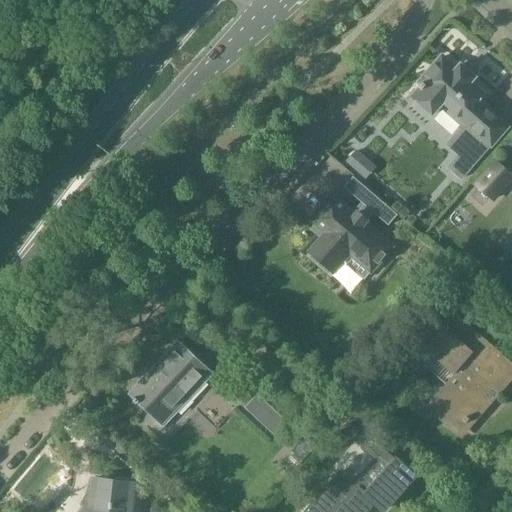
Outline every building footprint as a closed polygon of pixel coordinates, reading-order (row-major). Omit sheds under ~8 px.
[(456,69),(442,57),(420,82),(422,84),(419,87),(420,88),(412,97),(432,115),(440,106),(475,136),(469,143),(482,154),(506,127),(482,106),(484,103),(481,100),(487,93),(473,80),(475,77),(461,64),(456,69)] [(365,160),(356,151),(348,160),(357,169),(365,160)] [(476,185),(492,199),(511,176),(511,174),(497,161),(476,185)] [(331,196),(315,214),(331,227),(308,253),(334,275),(350,256),(370,273),(392,247),(364,224),(366,222),(356,213),(354,216),(331,196)] [(459,430),(511,367),(511,361),(451,309),(439,322),(432,316),(413,337),(463,380),(436,410),(459,430)] [(178,341),(128,394),(158,421),(156,423),(162,429),(164,427),(163,425),(164,424),(160,421),(173,408),(176,411),(190,396),(191,397),(206,381),(205,380),(212,373),(214,374),(178,341)] [(287,422),(257,393),(245,407),(274,435),(287,422)] [(333,479),(304,511),(359,511),(371,500),(376,504),(383,510),(414,476),(371,438),(361,449),(377,463),(357,486),(350,480),(343,487),(333,479)] [(131,511),(134,483),(94,479),(90,507),(88,511),(87,511),(83,509),(81,511),(131,511)]
